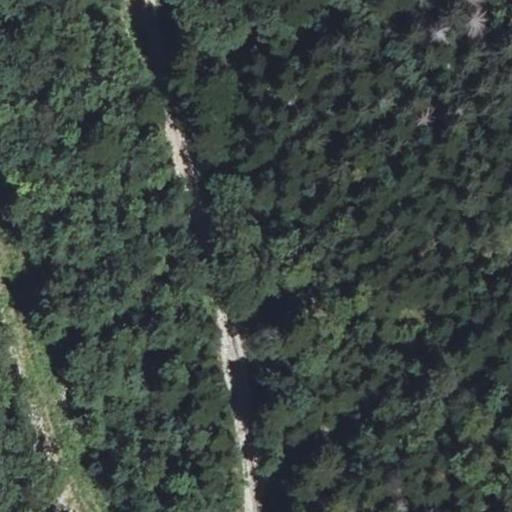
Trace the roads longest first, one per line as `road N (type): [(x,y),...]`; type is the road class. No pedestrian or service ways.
road 1 (track): [(255,511),(239,368),(145,0)]
road 2 (track): [(99,511),(58,444),(0,202)]
